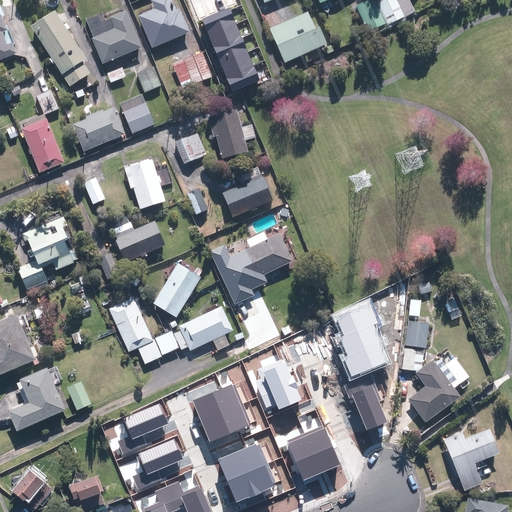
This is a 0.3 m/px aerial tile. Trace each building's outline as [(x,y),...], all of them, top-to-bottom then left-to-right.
[(187,36),(171,0),(153,0),(147,3),(150,12),(135,19),(149,51),(187,36)] [(353,6),(365,34),(382,26),(370,0),(367,0),(367,1),(353,6)] [(385,0),(374,5),(384,27),(402,19),(394,0),(393,0),(385,0)] [(406,0),(393,0),(394,0),(402,19),(413,14),(406,0)] [(229,8),(201,19),(232,90),(259,79),(229,8)] [(139,49),(123,12),(103,20),(100,14),(85,21),(92,38),(90,39),(101,65),(139,49)] [(83,62),(51,14),(27,30),(67,90),(88,76),(80,64),(83,62)] [(286,23),(267,31),(282,65),(324,47),(316,29),(312,31),(305,14),(286,23)] [(0,18),(1,18),(0,16),(0,61),(14,56),(9,42),(4,45),(0,35),(4,34),(0,22),(0,18)] [(196,56),(169,67),(179,92),(206,80),(196,56)] [(148,68),(134,75),(143,94),(160,86),(152,67),(148,68)] [(119,70),(105,75),(108,85),(123,80),(119,70)] [(51,91),(35,99),(43,116),(59,108),(51,91)] [(121,114),(130,136),(153,126),(140,96),(120,104),(124,113),(121,114)] [(99,115),(98,113),(83,119),(84,121),(70,127),(81,154),(121,138),(110,111),(99,115)] [(207,119),(218,161),(245,154),(241,142),(253,139),(249,127),(238,130),(233,112),(207,119)] [(43,122),(19,132),(36,175),(61,165),(43,122)] [(194,134),(172,144),(182,166),(204,156),(194,134)] [(158,186),(172,181),(166,162),(151,166),(150,161),(123,170),(129,189),(131,188),(139,210),(163,202),(158,186)] [(239,184),(240,187),(219,195),(229,219),(270,203),(259,176),(239,184)] [(95,178),(80,185),(90,207),(105,201),(95,178)] [(206,211),(197,189),(185,194),(194,216),(206,211)] [(113,238),(122,264),(163,248),(153,222),(133,230),(126,212),(108,219),(115,237),(113,238)] [(18,235),(29,265),(13,271),(22,296),(40,289),(38,285),(49,282),(44,269),(49,267),(51,273),(71,266),(70,263),(77,261),(73,250),(67,252),(59,230),(65,228),(62,219),(18,235)] [(276,236),(231,256),(239,274),(247,289),(248,292),(264,285),(260,277),(289,264),(276,236)] [(108,255),(96,260),(104,282),(117,277),(108,255)] [(198,280),(173,266),(150,307),(174,321),(198,280)] [(247,289),(239,274),(228,279),(235,295),(247,289)] [(414,284),(418,296),(431,292),(428,280),(414,284)] [(343,357),(351,376),(389,361),(374,324),(379,322),(370,299),(335,314),(344,335),(340,336),(347,355),(343,357)] [(129,300),(106,310),(126,354),(135,350),(143,366),(177,350),(178,353),(186,349),(188,353),(209,343),(215,353),(227,347),(222,336),(230,332),(219,308),(176,328),(178,332),(173,334),(171,330),(148,341),(129,300)] [(12,319),(0,323),(0,376),(30,364),(12,319)] [(426,324),(405,322),(402,347),(423,349),(426,324)] [(302,341),(297,331),(287,336),(292,346),(302,341)] [(81,332),(69,335),(72,346),(84,343),(81,332)] [(279,410),(302,400),(297,389),(299,388),(293,374),(291,375),(286,362),(283,363),(282,360),(258,369),(262,379),(256,381),(267,408),(276,404),(279,410)] [(412,375),(422,388),(405,401),(422,424),(456,399),(429,362),(412,375)] [(60,414),(42,372),(14,383),(24,406),(4,415),(13,434),(60,414)] [(79,383),(64,390),(74,413),(89,406),(79,383)] [(210,442),(249,425),(248,424),(251,422),(234,384),(232,385),(231,384),(192,401),(210,442)] [(367,430),(388,421),(373,385),(352,394),(367,430)] [(143,435),(168,424),(160,403),(124,418),(124,420),(122,421),(128,436),(117,441),(123,454),(147,444),(143,435)] [(303,481),(341,465),(326,428),(324,429),(323,426),(288,441),(289,443),(288,444),(303,481)] [(479,485),(471,465),(495,456),(485,431),(462,440),(459,433),(440,441),(461,492),(479,485)] [(157,470),(183,460),(175,439),(139,454),(139,455),(137,456),(143,472),(133,476),(138,490),(161,480),(157,470)] [(256,444),(218,459),(236,502),(249,497),(250,498),(262,493),(261,492),(274,487),(273,483),(276,482),(260,444),(257,446),(256,444)] [(29,469),(12,490),(26,501),(28,498),(40,506),(55,486),(45,478),(43,480),(29,469)] [(63,490),(68,504),(73,502),(74,504),(93,497),(87,481),(63,490)] [(187,511),(212,511),(202,488),(200,488),(199,485),(183,492),(179,481),(155,491),(159,502),(144,508),(145,511),(144,511),(171,511),(185,507),(187,511)] [(504,511),(506,507),(464,499),(461,511),(504,511)]
